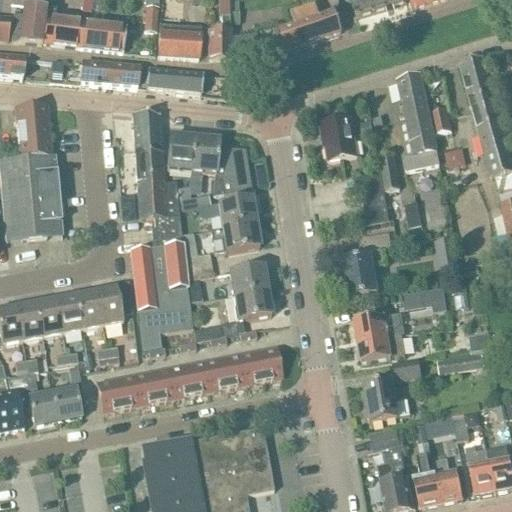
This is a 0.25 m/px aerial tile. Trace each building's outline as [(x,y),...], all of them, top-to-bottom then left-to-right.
[(45,12),(46,0),(24,0),(24,9),(45,12)] [(87,0),(82,0),(82,14),(91,15),(91,0),(87,0)] [(156,37),(158,12),(158,0),(146,0),(145,11),(144,36),(156,37)] [(208,64),(230,63),(229,39),(229,27),(227,0),(219,0),(220,19),(221,34),(208,35),(208,64)] [(349,0),(356,22),(382,14),(407,6),(404,0),(349,0)] [(409,0),(413,12),(414,12),(444,3),(442,0),(409,0)] [(295,26),(278,31),(285,54),(313,45),(340,36),(333,14),(319,19),(315,6),(302,10),(291,14),(295,26)] [(14,15),(12,45),(18,46),(41,48),(42,48),(42,47),(45,24),(46,13),(45,13),(22,10),(21,15),(14,15)] [(45,24),(42,47),(43,48),(52,49),(78,52),(81,28),(54,25),(55,15),(47,13),(46,13),(45,24)] [(238,16),(230,16),(231,28),(239,28),(238,16)] [(0,45),(8,46),(10,21),(0,20),(0,45)] [(81,28),(78,52),(122,57),(125,32),(90,28),(81,28)] [(198,64),(200,40),(200,32),(179,31),(159,29),(158,38),(157,62),(198,64)] [(256,35),(229,39),(230,63),(259,59),(256,35)] [(0,80),(22,83),(24,61),(0,58),(0,80)] [(496,182),(511,177),(511,167),(482,62),(459,69),(492,183),(496,182)] [(81,66),(79,89),(95,90),(106,91),(108,91),(110,92),(136,94),(137,88),(141,88),(143,72),(138,72),(112,69),(110,69),(81,66)] [(62,82),(64,69),(52,68),(51,81),(62,82)] [(143,72),(141,88),(146,88),(145,95),(171,97),(201,100),(202,79),(203,77),(173,75),(147,72),(143,72)] [(405,122),(429,117),(421,80),(397,86),(405,122)] [(19,164),(51,161),(46,110),(14,113),(19,164)] [(434,136),(451,133),(448,114),(430,117),(434,136)] [(159,119),(132,117),(134,158),(136,189),(138,224),(153,222),(156,252),(182,250),(182,248),(181,239),(179,226),(178,220),(175,186),(163,187),(160,127),(159,119)] [(429,117),(405,122),(413,159),(403,161),(406,176),(440,169),(437,156),(429,117)] [(381,120),(371,122),(373,131),(383,129),(381,120)] [(357,160),(351,122),(320,127),(321,139),(323,139),(327,165),(357,160)] [(370,125),(360,126),(362,139),(372,137),(370,125)] [(216,151),(218,151),(219,144),(169,140),(166,175),(214,180),(216,151)] [(245,154),(218,151),(216,151),(214,180),(213,189),(221,190),(223,199),(251,194),(245,154)] [(384,196),(400,193),(394,157),(378,160),(384,196)] [(51,161),(19,164),(0,165),(0,190),(4,242),(5,246),(61,241),(54,160),(51,161)] [(367,229),(389,225),(380,177),(359,180),(367,229)] [(511,177),(496,182),(502,208),(500,209),(510,252),(511,260),(511,177)] [(192,214),(190,203),(188,191),(176,193),(180,216),(189,214),(192,214)] [(199,212),(210,210),(208,199),(190,203),(192,214),(199,212)] [(220,233),(256,227),(252,203),(210,210),(199,212),(201,223),(218,220),(220,233)] [(409,233),(422,230),(417,207),(404,209),(409,233)] [(256,227),(220,233),(224,258),(260,251),(256,227)] [(350,302),(378,297),(374,270),(386,268),(383,255),(392,253),(389,237),(359,242),(363,260),(343,264),(350,302)] [(194,248),(182,250),(184,261),(185,261),(195,260),(194,248)] [(157,339),(192,335),(188,307),(202,306),(199,284),(213,282),(209,258),(195,260),(185,261),(187,275),(186,275),(184,261),(182,250),(156,252),(150,253),(129,255),(137,318),(136,318),(141,356),(160,352),(157,339)] [(232,301),(267,295),(263,271),(228,277),(232,301)] [(96,296),(102,332),(123,328),(121,320),(132,318),(128,285),(114,288),(115,292),(96,296)] [(442,294),(401,301),(404,316),(431,311),(445,309),(442,294)] [(267,295),(232,301),(236,326),(242,324),(271,320),(267,295)] [(82,336),(102,332),(96,296),(75,300),(82,336)] [(62,340),(82,336),(75,300),(55,303),(62,340)] [(41,344),(62,340),(55,303),(35,307),(41,344)] [(21,347),(41,344),(35,307),(14,311),(21,347)] [(21,347),(14,311),(0,313),(0,350),(1,350),(1,351),(21,347)] [(385,320),(353,325),(357,347),(388,341),(401,339),(402,339),(403,339),(400,318),(385,320)] [(218,329),(192,335),(195,347),(209,344),(221,341),(218,329)] [(247,337),(248,344),(256,342),(255,335),(247,337)] [(240,345),(248,344),(247,337),(245,337),(239,338),(240,345)] [(470,356),(489,353),(487,338),(468,340),(470,356)] [(388,341),(357,347),(361,369),(392,364),(392,362),(405,360),(403,343),(402,339),(401,339),(388,341)] [(217,342),(218,350),(226,348),(225,341),(221,342),(217,342)] [(210,351),(218,350),(217,342),(209,344),(210,351)] [(186,348),(188,356),(196,354),(194,347),(186,348)] [(180,357),(188,356),(186,348),(178,350),(180,357)] [(106,353),(107,362),(118,361),(116,352),(106,353)] [(155,353),(157,361),(165,359),(163,352),(155,353)] [(97,364),(107,362),(106,353),(95,355),(97,364)] [(149,362),(157,361),(155,353),(147,355),(149,362)] [(257,357),(263,387),(281,383),(275,354),(257,357)] [(245,390),(263,387),(257,357),(239,361),(245,390)] [(65,359),(67,368),(77,367),(76,358),(65,359)] [(482,358),(452,363),(454,377),(484,372),(482,358)] [(56,370),(67,368),(65,359),(55,361),(56,370)] [(227,393),(245,390),(239,361),(222,364),(227,393)] [(27,379),(33,378),(38,377),(35,364),(25,365),(27,379)] [(209,397),(227,393),(222,364),(204,367),(209,397)] [(18,381),(27,379),(25,365),(14,367),(16,376),(17,376),(18,381)] [(396,386),(422,381),(419,365),(393,369),(396,386)] [(192,400),(209,397),(204,367),(186,371),(192,400)] [(70,388),(79,387),(80,387),(77,371),(67,372),(70,388)] [(174,404),(192,400),(186,371),(168,374),(174,404)] [(156,407),(174,404),(168,374),(150,378),(156,407)] [(57,427),(51,396),(37,399),(33,378),(27,379),(18,381),(20,395),(27,394),(28,400),(27,401),(33,432),(57,427)] [(138,411),(156,407),(150,378),(132,381),(138,411)] [(17,396),(20,395),(18,381),(4,383),(6,396),(0,397),(0,438),(23,434),(17,396)] [(120,414),(138,411),(132,381),(115,385),(120,414)] [(103,418),(120,414),(115,385),(97,388),(103,418)] [(397,406),(393,385),(364,389),(371,427),(400,423),(400,421),(410,420),(407,404),(397,406)] [(51,396),(57,427),(81,423),(74,392),(51,396)] [(511,407),(503,409),(504,410),(506,424),(511,423),(511,407)] [(497,426),(506,424),(504,410),(503,409),(495,411),(497,426)] [(456,447),(469,445),(464,419),(458,420),(451,421),(452,425),(454,438),(456,447)] [(436,424),(424,426),(425,429),(428,443),(440,441),(436,424)] [(418,448),(428,446),(428,443),(425,429),(414,431),(415,440),(418,448)] [(273,495),(262,434),(262,433),(189,447),(189,444),(139,454),(148,511),(246,511),(245,501),(273,495)] [(411,511),(396,435),(370,441),(374,459),(382,457),(385,469),(377,471),(380,486),(384,511),(411,511)] [(486,454),(495,498),(511,494),(511,470),(508,450),(486,454)] [(495,498),(486,454),(476,457),(475,451),(465,453),(466,459),(468,471),(467,471),(473,502),(495,498)] [(425,511),(441,509),(435,478),(431,479),(427,460),(416,462),(420,481),(412,483),(418,511),(425,511)] [(435,478),(441,509),(464,504),(457,473),(449,475),(447,464),(436,466),(438,477),(435,478)]
